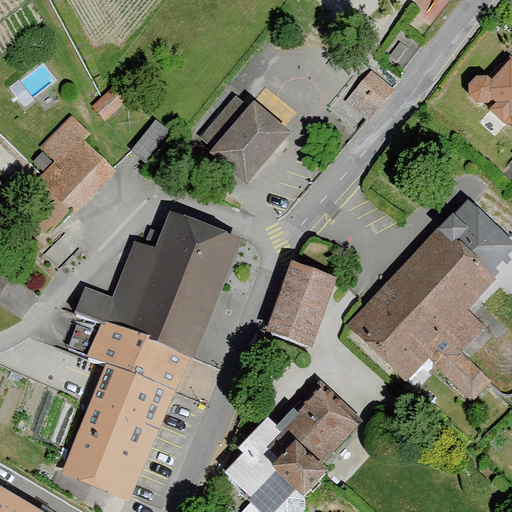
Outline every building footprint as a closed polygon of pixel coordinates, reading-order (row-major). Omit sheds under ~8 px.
[(407,51),(400,46),(389,60),(397,66),(407,51)] [(488,108),(489,106),(494,110),(490,114),(506,129),(510,125),(511,126),(511,65),(492,88),(488,85),(477,84),(471,91),(471,102),(478,108),(488,108)] [(395,90),(372,70),(345,101),(368,121),(395,90)] [(114,92),(92,110),(105,125),(127,107),(114,92)] [(210,157),(249,190),(291,139),(252,108),(249,112),(236,101),(202,142),(214,152),(210,157)] [(58,232),(114,177),(83,146),(91,139),(73,121),(41,153),(56,167),(37,185),(45,193),(32,205),(58,232)] [(172,138),(157,125),(132,154),(147,167),(172,138)] [(511,249),(465,207),(386,294),(458,359),(484,331),(468,316),(496,284),(492,280),(511,256),(511,249)] [(101,328),(190,364),(235,252),(167,225),(155,254),(136,246),(113,303),(83,291),(73,316),(101,328)] [(328,283),(291,271),(269,338),(314,352),(321,331),(313,329),(328,283)] [(0,273),(0,299),(11,280),(0,273)] [(386,294),(351,332),(408,383),(427,363),(474,407),(491,388),(458,359),(386,294)] [(88,362),(105,369),(177,398),(190,364),(101,328),(88,362)] [(60,478),(132,507),(177,398),(105,369),(60,478)] [(318,391),(277,434),(319,474),(360,430),(318,391)] [(308,511),(307,503),(328,482),(319,474),(277,434),(268,425),(241,454),(247,459),(226,481),(258,511),(308,511)] [(33,511),(0,492),(0,511),(33,511)]
